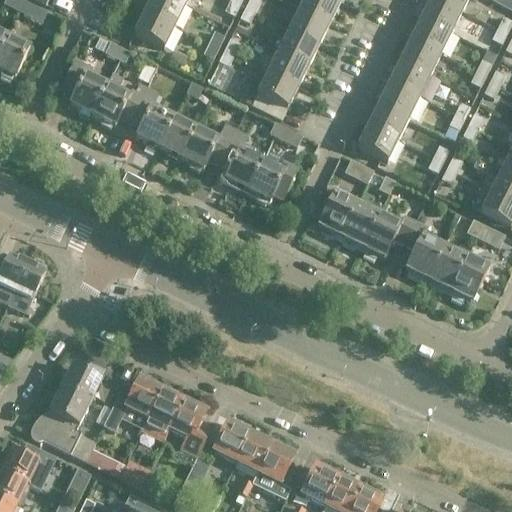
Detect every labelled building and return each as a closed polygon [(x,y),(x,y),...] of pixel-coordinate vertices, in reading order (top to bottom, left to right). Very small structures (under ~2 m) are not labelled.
[(14,13),(19,3),(13,0),(6,0),(3,8),(14,13)] [(174,30),(185,9),(166,0),(152,0),(144,16),(174,30)] [(166,0),(185,9),(188,0),(166,0)] [(230,0),(229,4),(239,9),(243,0),(230,0)] [(249,0),(244,12),(254,16),(260,5),(250,0),(249,0)] [(328,0),(305,0),(299,12),(329,27),(339,5),(328,0)] [(431,0),(421,21),(450,36),(461,14),(431,0)] [(431,0),(461,14),(468,0),(431,0)] [(499,0),(495,8),(505,13),(511,0),(499,0)] [(41,27),(46,16),(19,3),(14,13),(41,27)] [(228,31),(233,20),(239,9),(229,4),(218,25),(228,31)] [(248,27),(254,16),(244,12),(239,22),(248,27)] [(299,12),(289,33),(318,48),(329,27),(299,12)] [(163,52),(174,30),(144,16),(134,38),(163,52)] [(496,32),(506,37),(511,25),(502,20),(498,28),(496,32)] [(410,43),(439,58),(450,36),(421,21),(410,43)] [(501,49),(506,37),(496,32),(491,43),(501,49)] [(318,48),(289,33),(278,55),(308,69),(318,48)] [(208,47),(218,51),(223,40),(213,35),(208,47)] [(6,40),(0,53),(0,75),(2,76),(0,79),(10,83),(11,81),(13,82),(28,51),(6,40)] [(229,43),(223,54),(233,59),(239,48),(229,43)] [(410,43),(399,65),(429,79),(439,58),(410,43)] [(108,60),(108,61),(113,64),(113,62),(123,67),(129,56),(109,46),(103,57),(108,60)] [(212,63),(218,51),(208,47),(202,58),(212,63)] [(233,59),(223,54),(217,66),(227,70),(233,59)] [(486,54),(475,75),(485,80),(495,59),(486,54)] [(298,91),(308,69),(278,55),(268,76),(298,91)] [(75,64),(60,94),(73,101),(69,109),(79,114),(78,117),(87,121),(89,118),(91,120),(106,89),(96,84),(100,76),(75,64)] [(399,65),(388,86),(418,101),(429,79),(399,65)] [(479,91),(485,80),(475,75),(470,86),(479,91)] [(489,85),(499,90),(504,80),(494,75),(489,85)] [(287,113),(298,91),(268,76),(257,98),(287,113)] [(106,89),(91,120),(101,125),(100,127),(109,132),(110,129),(114,131),(118,123),(129,128),(143,100),(131,95),(128,100),(117,95),(122,83),(111,78),(106,89)] [(493,102),(496,95),(499,90),(489,85),(483,97),(493,102)] [(196,102),(201,92),(191,86),(185,97),(196,102)] [(388,86),(378,108),(407,123),(418,101),(388,86)] [(143,100),(129,128),(140,133),(136,141),(146,146),(145,149),(154,154),(155,151),(158,152),(173,122),(152,112),(154,106),(143,100)] [(453,118),(463,123),(469,112),(459,106),(453,118)] [(378,108),(367,130),(396,144),(407,123),(378,108)] [(448,129),(458,134),(463,123),(453,118),(448,129)] [(472,118),(467,129),(477,134),(483,123),(472,118)] [(173,122),(158,152),(168,157),(166,160),(176,165),(177,162),(180,163),(195,133),(173,122)] [(296,151),(301,141),(273,127),(269,138),(296,151)] [(195,133),(180,163),(190,168),(188,171),(198,175),(199,173),(202,174),(206,166),(217,171),(236,133),(224,128),(216,143),(195,133)] [(471,145),(477,134),(467,129),(461,141),(471,145)] [(386,166),(396,144),(367,130),(356,151),(386,166)] [(236,133),(217,171),(228,176),(224,185),(234,190),(233,193),(242,197),(243,194),(246,196),(261,165),(240,155),(248,139),(236,133)] [(432,162),(442,167),(448,155),(438,150),(432,162)] [(511,150),(511,151),(501,172),(511,177),(511,150)] [(446,172),(456,177),(461,165),(451,160),(446,172)] [(427,172),(437,177),(442,167),(432,162),(427,172)] [(366,187),(372,176),(350,164),(344,176),(366,187)] [(261,165),(246,196),(256,201),(255,203),(264,208),(265,205),(269,207),(273,200),(281,204),(297,173),(281,166),(277,173),(261,165)] [(456,177),(446,172),(440,183),(450,188),(456,177)] [(511,177),(501,172),(490,194),(511,204),(511,177)] [(388,198),(393,186),(384,181),(378,193),(388,198)] [(336,192),(317,231),(322,233),(320,236),(331,242),(333,238),(340,242),(356,209),(344,202),(346,197),(336,192)] [(509,231),(511,223),(511,204),(490,194),(479,216),(509,231)] [(356,209),(340,242),(343,243),(342,247),(353,252),(354,249),(361,252),(378,219),(380,214),(371,209),(368,215),(356,209)] [(378,219),(361,252),(365,254),(363,258),(374,263),(376,260),(383,263),(393,243),(403,249),(415,225),(404,220),(402,224),(392,220),(390,225),(378,219)] [(472,224),(466,236),(475,241),(481,229),(472,224)] [(415,225),(403,249),(414,254),(405,273),(408,275),(407,279),(417,284),(419,281),(427,285),(443,251),(431,245),(433,240),(424,235),(427,231),(415,225)] [(498,252),(504,240),(481,229),(475,241),(498,252)] [(443,251),(427,285),(431,286),(429,290),(440,295),(442,292),(449,295),(466,262),(468,257),(459,252),(456,258),(443,251)] [(7,258),(0,273),(0,306),(6,309),(7,309),(27,267),(24,265),(25,263),(23,260),(16,256),(13,257),(12,260),(7,258)] [(466,262),(449,295),(453,297),(451,301),(462,306),(464,303),(471,306),(490,268),(481,263),(478,268),(466,262)] [(27,267),(7,309),(25,318),(45,275),(41,274),(43,271),(41,268),(34,264),(30,265),(29,268),(27,267)] [(71,369),(60,392),(90,407),(101,384),(71,369)] [(160,394),(138,383),(132,394),(123,389),(102,430),(111,435),(122,413),(145,424),(160,394)] [(78,432),(90,407),(60,392),(48,416),(77,431),(78,432)] [(160,394),(145,424),(140,435),(162,446),(167,435),(183,405),(160,394)] [(178,454),(196,463),(211,432),(200,427),(205,416),(183,405),(167,435),(183,443),(178,454)] [(102,429),(110,413),(102,409),(94,425),(102,429)] [(32,440),(33,441),(84,466),(94,446),(79,439),(80,437),(75,435),(77,431),(48,416),(46,420),(45,420),(40,421),(32,440)] [(234,468),(249,437),(226,426),(211,457),(234,468)] [(234,468),(256,479),(271,448),(249,437),(234,468)] [(294,459),(271,448),(256,479),(278,490),(294,459)] [(0,473),(0,475),(27,489),(38,467),(10,453),(0,473)] [(84,490),(89,479),(62,466),(57,476),(84,490)] [(206,466),(200,479),(210,484),(216,471),(206,466)] [(139,493),(147,477),(127,467),(119,483),(139,493)] [(299,501),(322,511),(337,481),(314,469),(299,501)] [(0,502),(16,511),(27,489),(0,475),(0,502)] [(349,511),(359,492),(337,481),(322,511),(349,511)] [(184,483),(171,509),(176,511),(185,511),(190,504),(197,490),(184,483)] [(245,501),(252,489),(242,484),(236,497),(245,501)] [(377,511),(382,503),(359,492),(349,511),(377,511)] [(267,511),(274,500),(264,495),(258,507),(267,511)] [(0,502),(0,511),(15,511),(16,511),(0,502)] [(85,503),(80,511),(91,511),(94,508),(85,503)]
